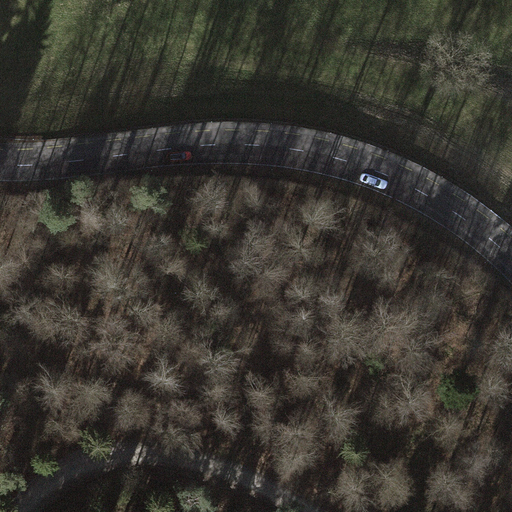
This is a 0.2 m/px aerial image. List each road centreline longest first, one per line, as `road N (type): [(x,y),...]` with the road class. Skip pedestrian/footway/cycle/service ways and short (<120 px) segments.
road 1 (secondary): [(511,256),(407,184),(299,150),(198,146),(0,164)]
road 2 (track): [(311,511),(219,469),(152,450),(100,458),(49,480),(21,511)]
